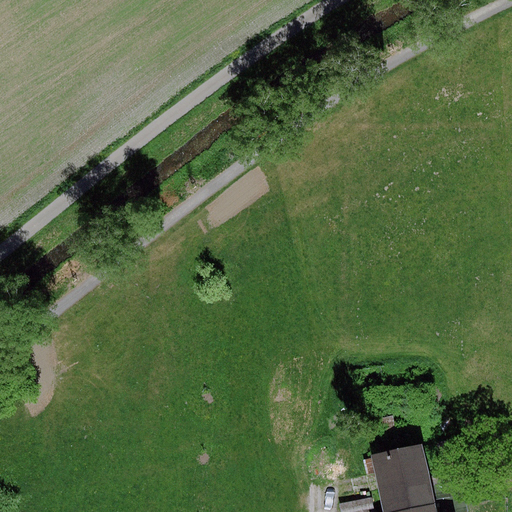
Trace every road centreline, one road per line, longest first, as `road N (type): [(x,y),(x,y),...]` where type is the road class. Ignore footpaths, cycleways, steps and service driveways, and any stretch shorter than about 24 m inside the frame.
road 1 (track): [(511,4),(403,54),(276,140),(0,355)]
road 2 (residential): [(342,0),(119,155),(0,254)]
